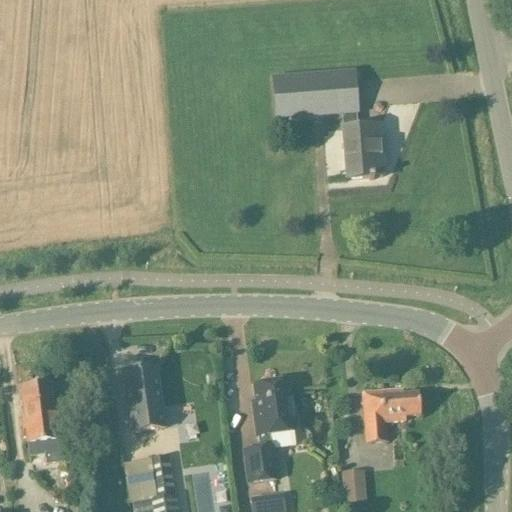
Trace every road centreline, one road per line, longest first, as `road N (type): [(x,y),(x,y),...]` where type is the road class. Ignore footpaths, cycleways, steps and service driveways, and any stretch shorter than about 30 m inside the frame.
road 1 (tertiary): [(474,352),(435,325),(391,314),(134,309),(0,327)]
road 2 (unclassified): [(511,162),(475,0)]
road 3 (tertiary): [(497,511),(494,406),(474,352)]
